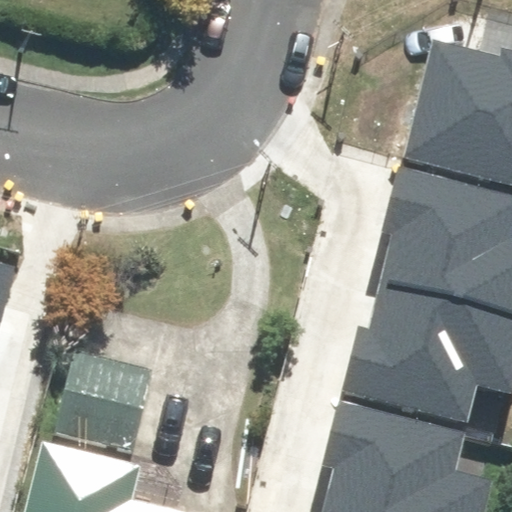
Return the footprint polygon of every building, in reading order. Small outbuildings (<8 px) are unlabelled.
[(511,63),(416,37),(384,156),(511,190),(511,63)] [(511,190),(384,156),(351,275),(511,318),(511,190)] [(0,317),(12,272),(0,268),(0,317)] [(511,318),(351,275),(318,393),(500,443),(511,399),(511,318)] [(152,378),(70,352),(42,438),(125,464),(152,378)] [(318,393),(285,511),(481,511),(500,443),(318,393)] [(162,511),(127,504),(133,476),(30,452),(16,511),(162,511)]
